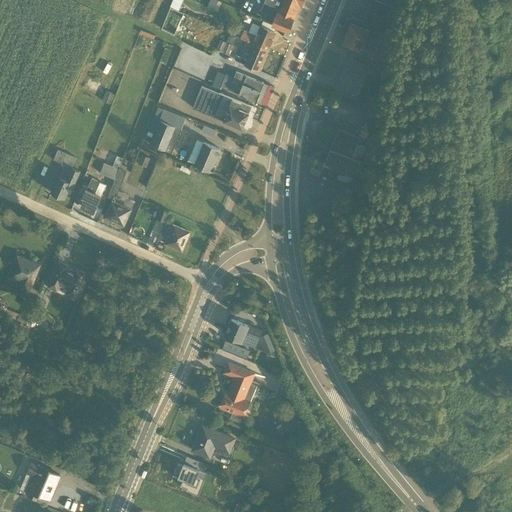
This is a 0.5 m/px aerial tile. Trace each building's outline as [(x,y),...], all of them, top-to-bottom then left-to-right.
[(172,0),(170,7),(178,11),(182,0),(172,0)] [(215,0),(209,0),(206,9),(213,12),(218,1),(215,0)] [(264,0),(260,10),(274,16),(271,24),(276,26),(288,31),(288,30),(299,5),(301,5),(302,0),(264,0)] [(386,21),(392,7),(374,0),(372,0),(364,22),(352,17),(346,20),(340,34),(345,36),(342,43),(373,56),(368,67),(370,67),(369,69),(378,73),(381,65),(376,63),(377,60),(379,60),(381,50),(382,45),(384,33),(379,32),(384,20),(386,21)] [(275,32),(274,31),(276,26),(271,24),(263,20),(261,26),(260,26),(259,26),(252,23),(248,32),(243,30),(243,31),(230,26),(227,32),(248,40),(268,49),(275,32)] [(396,31),(385,29),(384,33),(382,45),(393,47),(396,31)] [(219,40),(215,49),(228,55),(235,38),(228,36),(226,42),(219,40)] [(259,71),(268,49),(248,40),(240,58),(246,60),(243,65),(259,71)] [(170,50),(165,48),(159,63),(165,65),(170,50)] [(369,69),(370,67),(368,67),(349,59),(336,90),(357,99),(369,69)] [(217,72),(211,86),(219,90),(220,87),(260,103),(268,85),(236,72),(233,79),(217,72)] [(248,112),(251,106),(202,86),(193,107),(242,128),(249,112),(248,112)] [(389,92),(379,90),(377,102),(386,104),(389,92)] [(114,94),(105,91),(102,100),(110,104),(114,94)] [(171,153),(185,117),(163,108),(163,109),(157,107),(146,135),(152,137),(149,144),(152,145),(171,153)] [(204,136),(205,132),(215,134),(216,127),(203,124),(201,135),(204,136)] [(359,138),(338,129),(324,164),(332,167),(331,169),(339,173),(337,179),(345,182),(353,179),(357,181),(363,161),(360,160),(366,146),(357,143),(359,138)] [(220,148),(196,139),(187,160),(194,163),(194,164),(213,172),(216,166),(213,164),(220,148)] [(76,158),(57,149),(53,159),(64,164),(51,193),(64,198),(67,191),(70,192),(80,171),(72,167),(76,158)] [(116,155),(112,166),(104,162),(99,173),(114,179),(120,164),(123,158),(116,155)] [(149,158),(141,155),(137,164),(145,168),(149,158)] [(127,167),(120,164),(114,179),(107,197),(112,200),(105,217),(123,225),(134,202),(127,199),(129,195),(118,190),(126,171),(125,170),(127,167)] [(181,165),(179,170),(189,174),(191,170),(181,165)] [(100,182),(91,178),(83,197),(85,198),(81,206),(93,211),(105,184),(99,182),(100,182)] [(169,212),(160,208),(155,218),(165,222),(169,212)] [(165,243),(182,250),(189,231),(169,223),(165,234),(168,236),(165,243)] [(25,297),(38,265),(16,255),(3,288),(25,297)] [(66,289),(63,295),(72,299),(83,272),(75,269),(74,271),(65,267),(66,265),(58,261),(46,287),(55,291),(58,285),(66,289)] [(39,303),(34,301),(27,317),(24,322),(37,328),(42,319),(34,316),(39,303)] [(0,312),(24,322),(27,317),(18,313),(0,305),(0,312)] [(254,346),(261,331),(231,318),(225,334),(254,346)] [(275,350),(268,332),(261,335),(259,340),(263,349),(270,352),(275,350)] [(249,350),(225,340),(221,348),(246,358),(249,350)] [(278,383),(228,362),(224,371),(235,376),(229,393),(227,392),(221,407),(232,411),(229,418),(240,422),(242,416),(244,416),(248,406),(257,384),(274,391),(278,383)] [(229,453),(235,438),(203,424),(192,449),(210,457),(215,447),(229,453)] [(186,490),(198,495),(207,472),(194,467),(197,460),(186,455),(182,465),(177,463),(173,474),(183,479),(181,485),(187,488),(186,490)] [(59,474),(29,462),(19,487),(48,499),(59,474)]
